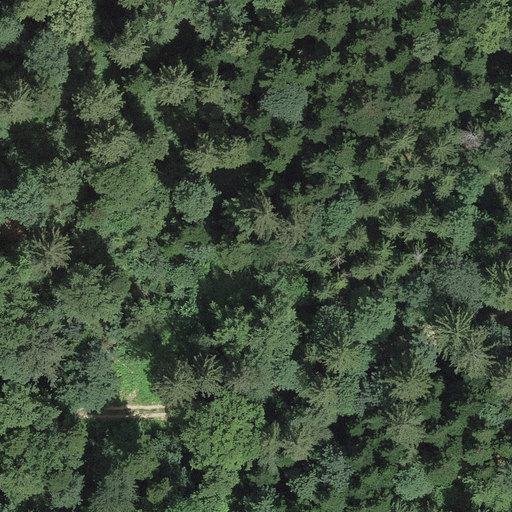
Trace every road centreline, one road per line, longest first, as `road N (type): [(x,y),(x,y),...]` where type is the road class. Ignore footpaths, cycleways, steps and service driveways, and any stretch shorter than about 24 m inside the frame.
road 1 (track): [(0,423),(195,408),(511,310)]
road 2 (track): [(511,498),(195,408)]
